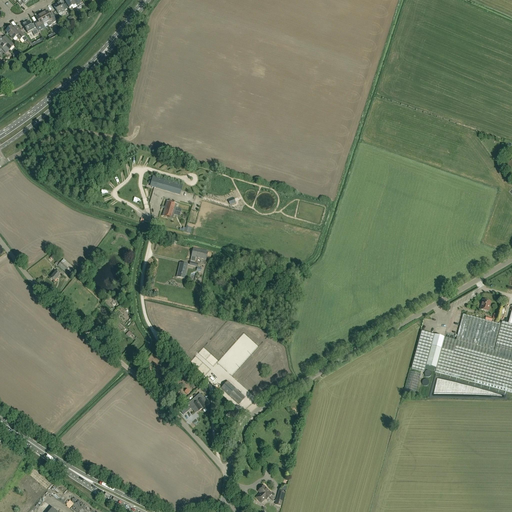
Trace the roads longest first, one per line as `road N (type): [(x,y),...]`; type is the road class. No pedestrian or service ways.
road 1 (unclassified): [(229,470),(242,426),(263,405),(511,259)]
road 2 (unclassified): [(218,463),(39,289),(0,240)]
road 3 (unclassified): [(218,463),(210,387),(155,333),(143,309),(154,226)]
road 4 (primary): [(0,148),(68,93),(123,28)]
road 5 (primary): [(123,28),(0,136)]
road 6 (unclassified): [(0,165),(63,133),(125,139)]
